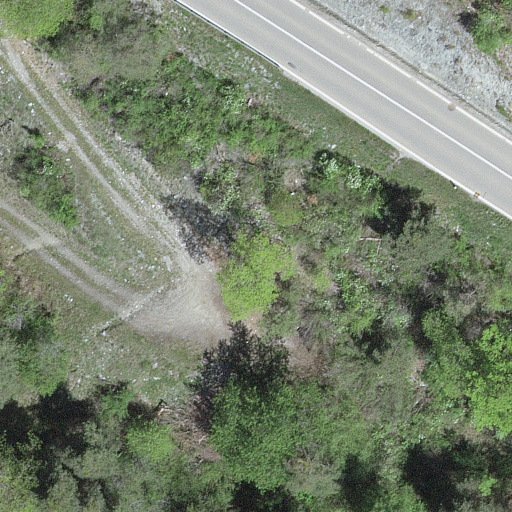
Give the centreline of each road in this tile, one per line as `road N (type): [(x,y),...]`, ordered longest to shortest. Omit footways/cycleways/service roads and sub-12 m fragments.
road 1 (track): [(0,47),(160,241),(145,297),(96,288),(0,216)]
road 2 (tertiary): [(511,180),(236,0)]
